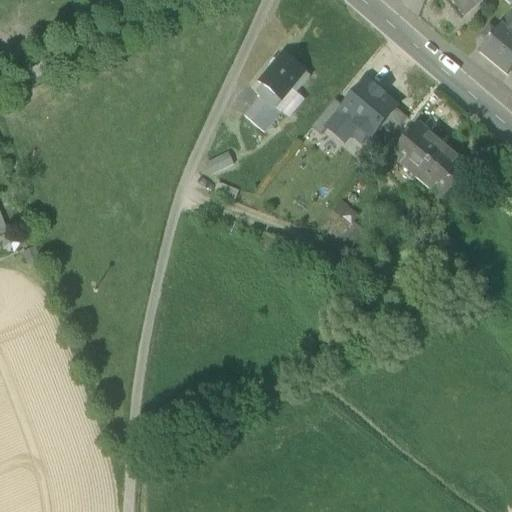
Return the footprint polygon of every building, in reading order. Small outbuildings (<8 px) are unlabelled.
[(450,0),(464,16),(483,0),(450,0)] [(511,0),(503,0),(503,1),(511,8),(511,0)] [(511,14),(502,26),(511,34),(511,14)] [(479,54),(508,78),(511,72),(511,34),(502,26),(479,54)] [(260,84),(262,86),(283,103),(292,92),(307,75),(283,55),(260,84)] [(344,111),(328,130),(345,144),(358,129),(372,141),(381,129),(397,111),(397,110),(383,98),(382,96),(381,96),(377,93),(377,92),(375,91),(367,84),(344,111)] [(277,111),(283,103),(262,86),(256,94),(262,99),(254,108),(268,121),(277,111)] [(304,102),(292,92),(283,103),(277,111),(288,121),(304,102)] [(312,131),(321,139),(328,130),(344,111),(335,103),(312,131)] [(245,118),(264,135),(273,125),(268,121),(254,108),(245,118)] [(381,129),(394,139),(409,121),(397,111),(381,129)] [(391,161),(417,183),(445,150),(419,128),(391,161)] [(471,172),(445,150),(417,183),(443,205),(471,172)] [(228,155),(206,166),(212,178),(234,167),(228,155)] [(213,197),(234,205),(239,193),(218,185),(213,197)] [(317,232),(336,247),(351,229),(332,213),(317,232)] [(267,254),(295,266),(303,248),(274,237),(267,254)]
